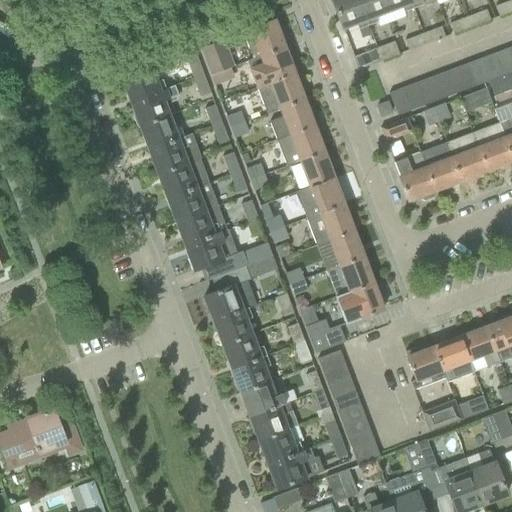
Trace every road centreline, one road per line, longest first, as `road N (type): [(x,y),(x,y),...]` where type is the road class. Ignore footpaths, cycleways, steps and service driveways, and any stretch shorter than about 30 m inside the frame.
road 1 (residential): [(172,338),(62,41)]
road 2 (residential): [(396,249),(305,0)]
road 3 (residential): [(239,511),(172,338)]
road 4 (residential): [(172,338),(0,396)]
road 5 (residential): [(396,249),(421,313),(511,280)]
